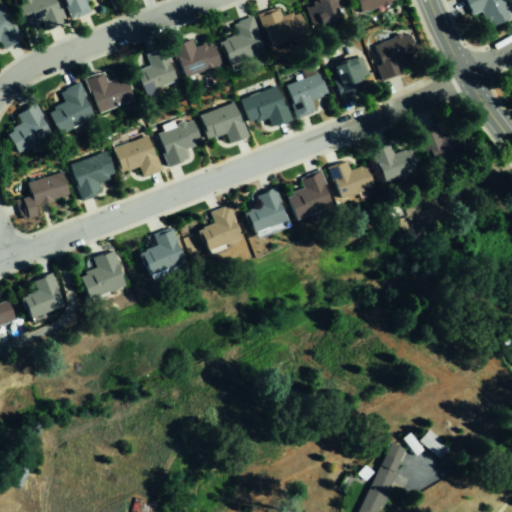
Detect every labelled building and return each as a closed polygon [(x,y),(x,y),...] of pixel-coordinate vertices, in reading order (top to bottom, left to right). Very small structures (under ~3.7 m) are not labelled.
[(22,0),(12,4),(20,28),(39,21),(42,30),(61,24),(53,0),(22,0)] [(85,13),(81,2),(85,0),(61,0),(68,20),(85,13)] [(300,0),(309,26),(342,15),(337,0),(300,0)] [(348,0),(353,13),(389,1),(388,0),(348,0)] [(500,0),(471,0),(483,26),(507,16),(500,0)] [(291,4),(255,17),(266,47),(302,34),(291,4)] [(0,49),(18,40),(0,8),(0,49)] [(260,53),(249,16),(229,22),(232,35),(216,40),(223,64),(260,53)] [(367,46),(379,78),(417,64),(405,32),(367,46)] [(177,77),(215,67),(208,41),(190,46),(188,39),(168,44),(177,77)] [(142,54),(146,66),(131,70),(136,91),(171,82),(162,48),(142,54)] [(358,60),(335,59),(334,90),(356,91),(358,60)] [(81,79),(94,112),(129,99),(120,75),(103,81),(100,72),(81,79)] [(311,111),(307,99),(323,94),(315,72),(281,84),(292,118),(311,111)] [(511,77),(503,82),(511,99),(511,77)] [(54,132),(89,117),(74,83),(56,91),(60,101),(44,109),(54,132)] [(285,120),(274,86),(237,98),(245,123),(264,116),(267,126),(285,120)] [(201,138),(221,133),(223,142),(241,137),(232,103),(195,113),(201,138)] [(12,112),(17,125),(2,131),(10,151),(46,137),(32,104),(12,112)] [(184,159),(180,147),(196,143),(189,121),(153,131),(163,165),(184,159)] [(416,136),(428,166),(452,156),(438,126),(416,136)] [(157,170),(144,135),(108,147),(117,172),(135,165),(139,176),(157,170)] [(407,147),(390,152),(387,143),(368,149),(378,183),(414,173),(407,147)] [(65,163),(77,199),(97,192),(93,181),(110,175),(102,151),(65,163)] [(362,165),(345,169),(343,161),(325,166),(334,198),(368,188),(362,165)] [(22,182),(26,195),(11,199),(17,220),(33,215),(30,205),(65,195),(58,172),(22,182)] [(282,194),(289,218),(327,207),(317,172),(296,178),(299,189),(282,194)] [(239,211),(248,233),(282,220),(270,187),(251,195),(255,205),(239,211)] [(234,239),(225,205),(205,211),(208,224),(194,227),(200,248),(234,239)] [(169,229),(148,234),(151,246),(136,250),(142,274),(178,265),(169,229)] [(118,287),(109,251),(88,256),(91,268),(76,272),(82,297),(118,287)] [(18,295),(23,316),(57,307),(48,274),(28,279),(31,292),(18,295)] [(0,299),(0,322),(10,319),(3,298),(0,299)] [(417,441),(438,459),(448,448),(427,429),(417,441)] [(377,511),(399,462),(382,454),(357,511),(377,511)]
